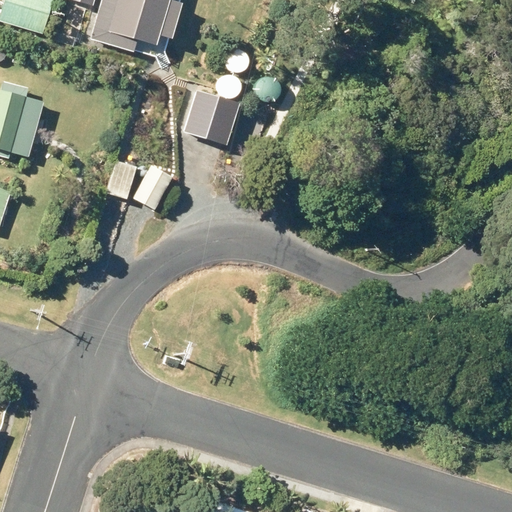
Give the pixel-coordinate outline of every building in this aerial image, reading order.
[(0,0),(0,22),(39,33),(48,0),(0,0)] [(99,0),(88,39),(131,52),(135,39),(151,44),(148,54),(159,57),(163,43),(155,41),(158,28),(171,32),(179,3),(171,1),(171,0),(99,0)] [(76,24),(79,14),(67,10),(57,39),(76,46),(83,27),(76,24)] [(251,53),(227,46),(211,95),(235,102),(251,53)] [(0,155),(7,158),(8,153),(27,157),(40,102),(23,98),(25,89),(0,83),(0,155)] [(284,153),(272,193),(296,199),(308,160),(284,153)] [(114,161),(105,193),(125,199),(134,167),(114,161)] [(148,165),(131,198),(152,209),(169,177),(148,165)] [(211,511),(246,511),(215,502),(211,511)]
